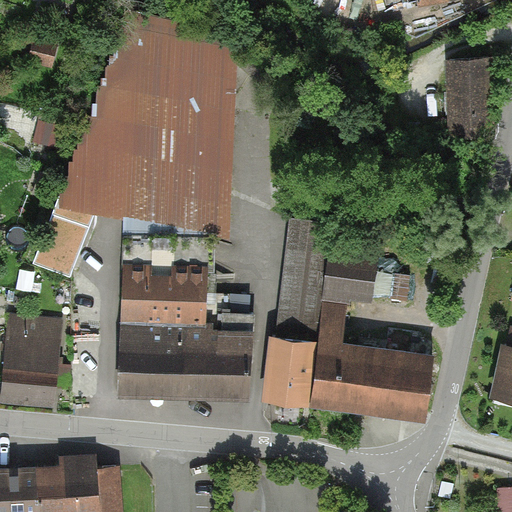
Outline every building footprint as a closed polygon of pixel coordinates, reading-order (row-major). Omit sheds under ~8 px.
[(229,223),(239,32),(137,9),(59,193),(229,223)] [(54,61),(60,41),(37,34),(31,54),(54,61)] [(488,60),(442,64),(449,147),(495,143),(488,60)] [(61,199),(38,260),(69,272),(92,211),(61,199)] [(331,222),(290,216),(277,336),(274,335),(267,395),(308,400),(314,340),(318,341),(331,222)] [(383,249),(332,243),(326,294),(354,297),(377,300),(378,291),(398,293),(401,264),(382,262),(383,249)] [(206,268),(125,265),(123,328),(204,330),(206,268)] [(220,319),(253,321),(255,292),(222,290),(220,319)] [(430,416),(438,348),(349,339),(354,297),(326,294),(322,336),(315,404),(430,416)] [(65,323),(9,315),(6,329),(0,371),(0,405),(51,414),(56,379),(65,323)] [(123,328),(120,391),(135,392),(215,395),(245,396),(247,332),(204,330),(123,328)] [(511,407),(511,351),(499,348),(487,402),(511,407)] [(120,511),(118,465),(37,469),(39,511),(120,511)] [(39,511),(37,469),(0,470),(0,511),(39,511)]
